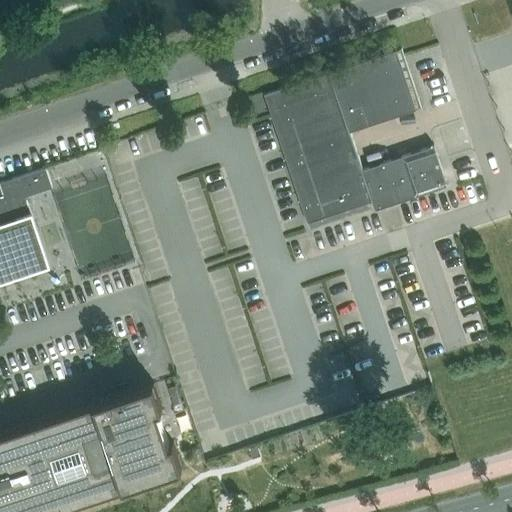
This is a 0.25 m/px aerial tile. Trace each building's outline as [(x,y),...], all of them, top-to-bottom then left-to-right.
[(434,144),(363,167),(350,129),(400,113),(421,106),(405,58),(405,57),(405,56),(404,54),(401,47),(264,92),(307,221),(373,199),(375,208),(447,184),(434,144)] [(25,194),(34,191),(52,185),(46,166),(0,181),(0,277),(48,262),(25,194)] [(0,511),(50,511),(181,469),(180,467),(172,443),(168,444),(157,411),(161,410),(152,384),(0,435),(0,511)] [(176,384),(168,387),(174,404),(182,401),(176,384)] [(258,445),(249,449),(252,458),(261,455),(258,445)]
